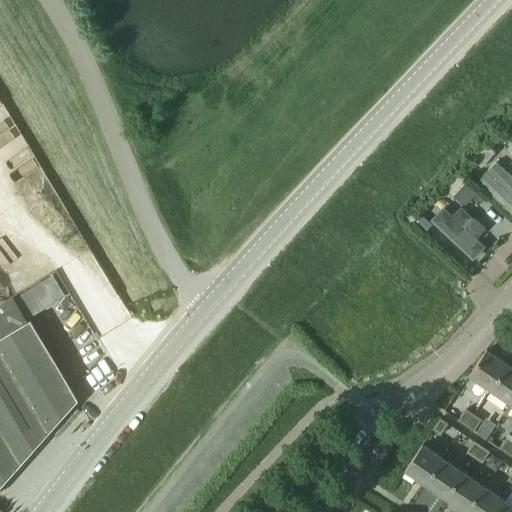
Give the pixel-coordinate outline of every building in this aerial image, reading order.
[(471,158),(481,167),(495,151),(486,143),(471,158)] [(478,186),(511,216),(511,178),(497,165),(478,186)] [(444,187),(453,196),(468,181),(458,172),(444,187)] [(435,225),(474,261),(495,239),(455,202),(435,225)] [(0,340),(0,484),(75,401),(28,323),(0,340)] [(469,376),(490,390),(507,364),(486,350),(469,376)] [(490,390),(511,404),(511,401),(511,367),(507,364),(490,390)] [(458,421),(466,426),(473,415),(466,409),(458,421)] [(466,426),(473,431),(481,420),(473,415),(466,426)] [(433,430),(441,435),(448,424),(440,418),(433,430)] [(499,448),(507,454),(511,445),(511,440),(507,437),(499,448)] [(466,452),(474,458),(482,446),(474,441),(466,452)] [(405,471),(426,485),(443,459),(422,445),(405,471)] [(474,458),(482,463),(490,452),(482,446),(474,458)] [(426,485),(447,499),(464,473),(443,459),(426,485)] [(447,499),(466,511),(467,511),(484,487),(464,473),(447,499)] [(467,511),(497,511),(505,501),(484,487),(467,511)] [(497,511),(511,511),(511,505),(505,501),(497,511)]
